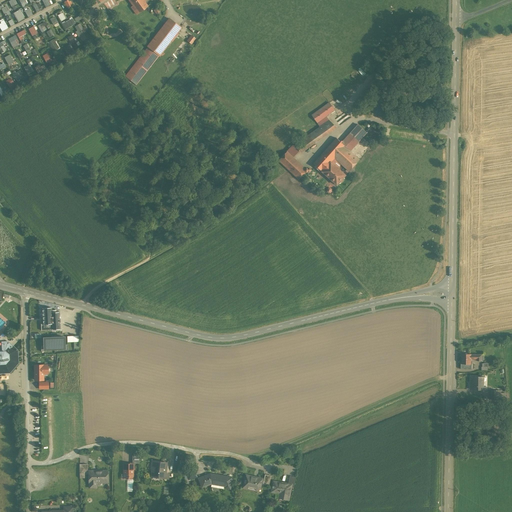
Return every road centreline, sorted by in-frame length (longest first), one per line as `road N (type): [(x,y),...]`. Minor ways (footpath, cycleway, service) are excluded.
road 1 (tertiary): [(451,293),(382,300),(222,337),(23,289)]
road 2 (tertiary): [(451,293),(455,19)]
road 3 (residential): [(295,469),(128,442),(30,461)]
road 4 (tertiary): [(448,511),(451,293)]
road 5 (residential): [(30,461),(23,289)]
road 6 (track): [(81,304),(220,216)]
